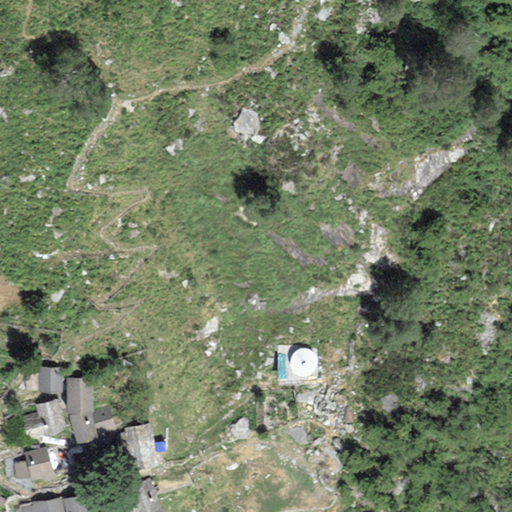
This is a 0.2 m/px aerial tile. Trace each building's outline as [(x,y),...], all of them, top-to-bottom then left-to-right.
[(62,368),(38,368),(38,394),(62,394),(62,368)] [(92,378),(66,379),(67,412),(93,412),(92,378)] [(57,399),(35,406),(37,412),(19,418),(26,441),(44,436),(44,438),(67,431),(57,399)] [(97,440),(96,434),(115,429),(109,409),(90,414),(90,412),(69,418),(77,446),(97,440)] [(126,462),(132,460),(135,471),(158,466),(148,423),(125,429),(126,433),(120,434),(126,462)] [(46,448),(24,454),(27,461),(14,465),(18,481),(29,478),(31,484),(54,477),(46,448)] [(162,511),(150,481),(131,489),(137,503),(118,511),(162,511)] [(95,511),(91,492),(62,499),(65,511),(95,511)] [(62,511),(61,498),(32,502),(32,505),(20,507),(20,511),(62,511)]
